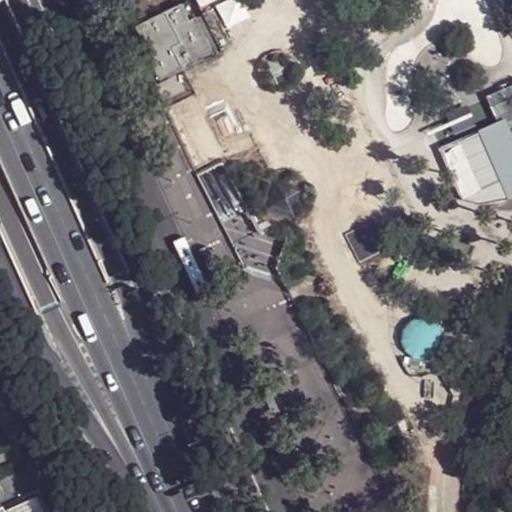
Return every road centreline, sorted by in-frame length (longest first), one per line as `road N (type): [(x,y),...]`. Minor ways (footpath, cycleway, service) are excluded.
road 1 (trunk): [(159,470),(147,372),(119,277),(0,10)]
road 2 (primary): [(159,470),(0,115)]
road 3 (trunk): [(0,198),(97,398),(159,470)]
road 4 (primary): [(0,250),(78,409),(108,445),(159,470)]
road 5 (residential): [(0,332),(81,511)]
